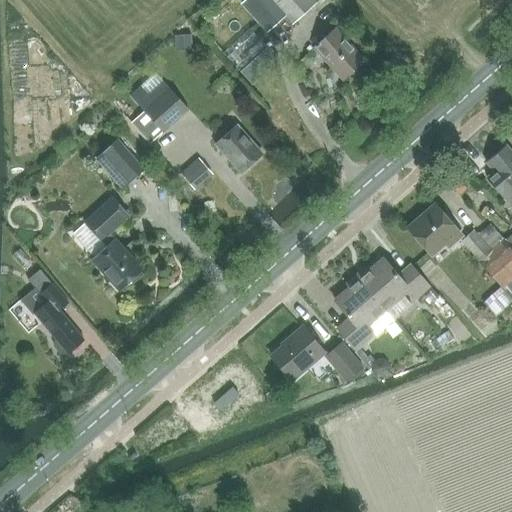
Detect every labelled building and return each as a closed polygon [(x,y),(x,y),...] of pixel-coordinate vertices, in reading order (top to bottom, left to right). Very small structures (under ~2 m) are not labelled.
[(295,23),(318,1),(317,0),(246,0),(245,1),(269,27),(285,13),(295,23)] [(366,60),(351,44),(337,28),(316,46),(344,79),(366,60)] [(194,48),(193,34),(193,32),(191,32),(175,34),(176,50),(194,48)] [(240,70),(252,60),(263,72),(274,61),(271,57),(277,52),(270,44),(263,50),(248,32),(225,53),(240,70)] [(141,87),(131,96),(145,111),(163,132),(187,111),(168,90),(162,83),(149,95),(141,87)] [(238,125),(216,145),(242,174),(264,155),(238,125)] [(119,142),(97,161),(124,190),(145,171),(119,142)] [(493,170),(485,177),(511,206),(511,205),(511,152),(507,146),(487,163),(493,170)] [(198,158),(180,174),(194,190),(212,174),(198,158)] [(72,236),(90,256),(87,259),(119,294),(121,292),(123,294),(143,276),(141,274),(144,271),(113,237),(132,219),(114,199),(72,236)] [(408,229),(431,255),(445,244),(448,247),(461,235),(436,206),(408,229)] [(502,286),(487,301),(483,304),(494,315),(498,312),(511,298),(511,234),(505,241),(492,226),(480,236),(474,230),(462,241),(502,286)] [(383,259),(359,280),(393,318),(429,286),(411,265),(410,267),(399,276),(383,259)] [(68,302),(52,283),(40,269),(27,280),(45,302),(33,313),(57,340),(54,342),(54,346),(61,353),(64,354),(66,352),(68,353),(84,339),(59,310),(68,302)] [(338,329),(356,350),(393,318),(359,280),(335,301),(350,318),(338,329)] [(325,351),(304,328),(290,339),(291,341),(271,358),(291,381),(325,351)] [(326,357),(346,382),(362,367),(342,343),(326,357)] [(381,376),(383,377),(389,372),(390,365),(386,358),(378,357),(372,362),(371,369),(375,375),(381,376)] [(234,385),(212,404),(221,413),(242,394),(234,385)] [(142,511),(152,508),(150,498),(126,503),(127,511),(142,511)]
